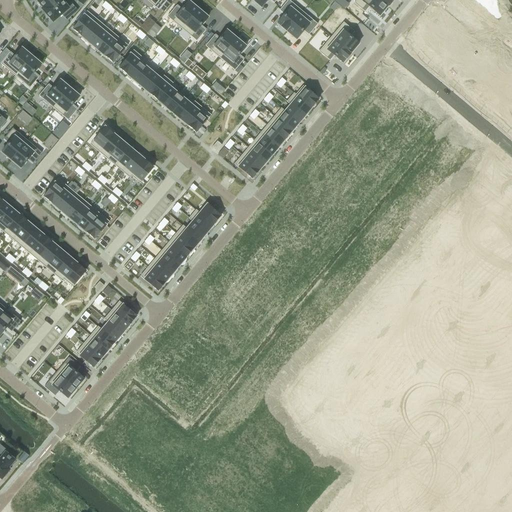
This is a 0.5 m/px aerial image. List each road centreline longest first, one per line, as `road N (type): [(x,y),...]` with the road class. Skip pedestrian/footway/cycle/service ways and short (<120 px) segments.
road 1 (residential): [(261,259),(503,461),(460,511)]
road 2 (residential): [(1,0),(247,209)]
road 3 (residential): [(299,213),(511,395)]
road 4 (residential): [(101,454),(261,259)]
road 5 (residential): [(299,213),(416,69)]
road 6 (residential): [(339,101),(220,0)]
road 7 (residential): [(67,425),(160,312)]
road 8 (residential): [(247,209),(339,101)]
road 9 (residential): [(160,312),(247,209)]
road 10 (residential): [(101,262),(0,180)]
